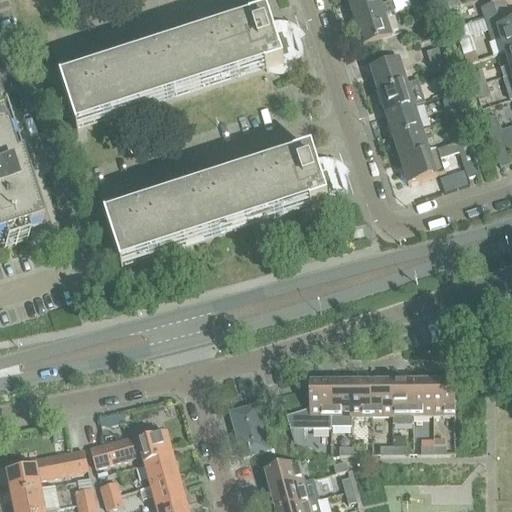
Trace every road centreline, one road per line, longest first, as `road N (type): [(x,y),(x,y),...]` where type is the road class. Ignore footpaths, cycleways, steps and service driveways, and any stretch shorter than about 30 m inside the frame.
road 1 (secondary): [(511,223),(177,318)]
road 2 (secondary): [(183,343),(511,244)]
road 3 (unclassified): [(194,383),(511,274)]
road 4 (residential): [(0,296),(85,269),(24,89),(0,83)]
road 5 (residential): [(389,229),(367,202),(307,0)]
road 6 (unclassified): [(0,424),(194,383)]
road 7 (secondary): [(0,380),(183,343)]
road 8 (secondary): [(177,318),(0,368)]
road 9 (residential): [(194,383),(229,511)]
road 10 (residential): [(389,229),(421,227),(511,197)]
